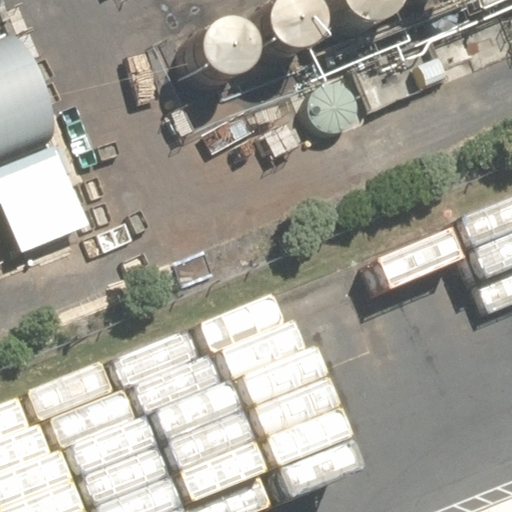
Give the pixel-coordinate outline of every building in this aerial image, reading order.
[(248,69),(259,65),(267,57),(273,48),(276,35),(274,23),(268,12),(259,3),(251,0),(227,0),(222,2),(212,9),(206,20),(203,31),(204,43),(208,53),(216,62),(226,68),(237,70),(248,69)] [(323,37),(333,30),(340,20),(342,8),(341,0),(272,0),(272,4),(273,16),(279,27),(288,35),(299,40),(311,41),(323,37)] [(345,0),(346,0),(354,8),(363,12),(374,12),(383,10),(392,4),(394,0),(345,0)] [(472,0),(475,9),(497,0),(472,0)] [(0,1),(0,28),(9,25),(0,1)] [(158,35),(155,37),(151,41),(148,45),(146,50),(145,55),(144,60),(145,65),(146,71),(149,75),(152,80),(155,83),(160,86),(165,89),(170,90),(175,90),(180,90),(185,88),(190,86),(194,83),(198,79),(201,75),(203,70),(204,65),(205,60),(204,55),(203,49),(201,45),(198,40),(194,37),(189,34),(185,31),(180,30),(174,30),(169,30),(164,32),(159,34),(158,35)] [(19,41),(0,48),(0,183),(64,158),(19,41)]
